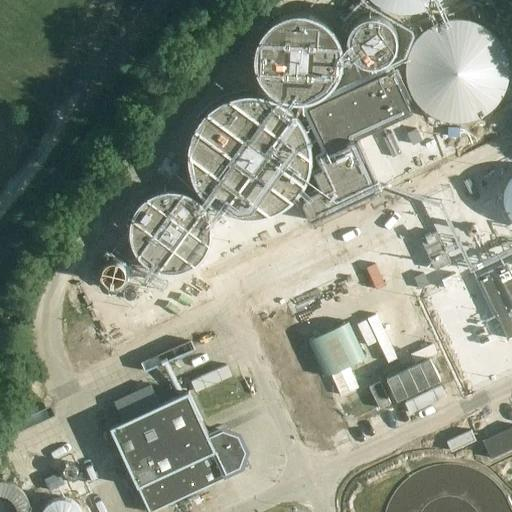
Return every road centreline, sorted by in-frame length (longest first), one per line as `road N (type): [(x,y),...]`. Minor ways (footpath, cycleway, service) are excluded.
road 1 (unknown): [(308,319),(237,323),(56,378)]
road 2 (unknown): [(308,319),(340,386),(391,382),(420,359),(396,287)]
road 3 (unknown): [(435,170),(441,215),(434,239),(396,287)]
